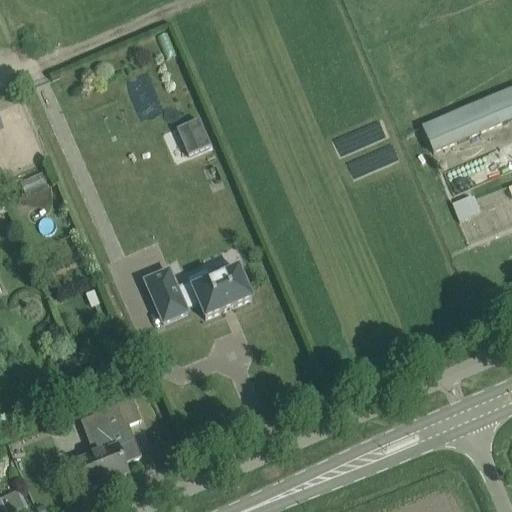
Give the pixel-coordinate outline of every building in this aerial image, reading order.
[(511,124),(511,92),(423,130),(434,157),(511,124)] [(454,205),(461,222),(481,214),(474,196),(454,205)] [(188,281),(189,285),(192,291),(179,296),(169,273),(144,284),(163,326),(187,316),(186,312),(199,307),(205,322),(251,302),(238,271),(211,283),(207,273),(188,281)] [(141,459),(134,441),(129,429),(142,424),(131,395),(91,411),(94,419),(92,419),(106,453),(77,464),(81,474),(88,492),(128,477),(124,466),(141,459)] [(77,464),(65,469),(76,497),(88,492),(81,474),(77,464)]
